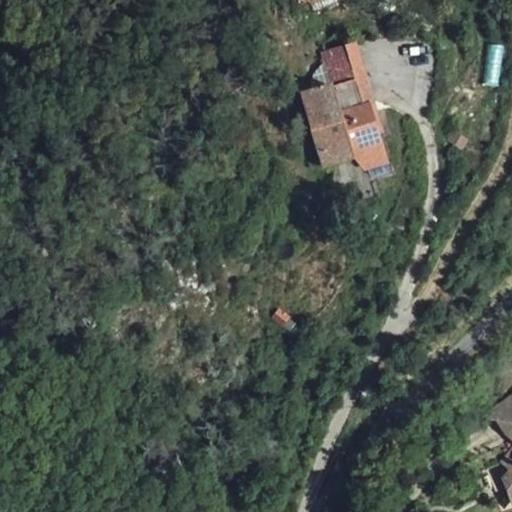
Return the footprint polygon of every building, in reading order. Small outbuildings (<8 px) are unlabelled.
[(320,54),(330,90),(364,80),(354,45),(320,54)] [(372,108),(364,80),(330,90),(338,118),(369,109),(372,108)] [(379,144),(369,109),(338,118),(330,90),(303,97),(322,165),(353,156),(359,155),(365,173),(385,167),(379,144)] [(323,170),(355,161),(353,156),(322,165),(323,170)] [(511,422),(511,398),(492,422),(503,432),(511,422)] [(511,440),(511,439),(511,422),(503,432),(511,440)]
